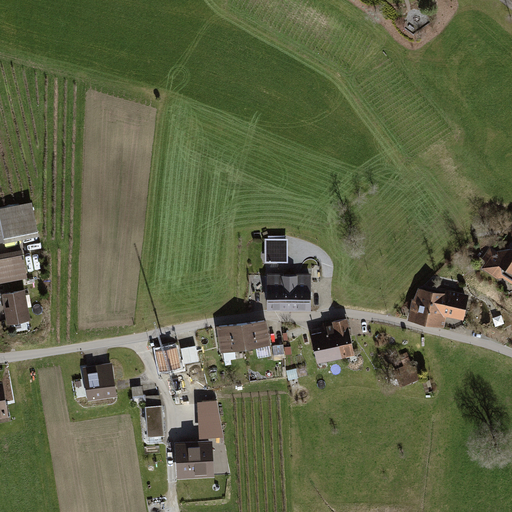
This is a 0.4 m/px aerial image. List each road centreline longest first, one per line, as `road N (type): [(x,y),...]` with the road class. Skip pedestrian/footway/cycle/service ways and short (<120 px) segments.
road 1 (unclassified): [(0,358),(239,318),(332,313),(511,354)]
road 2 (track): [(511,229),(464,243),(385,319)]
